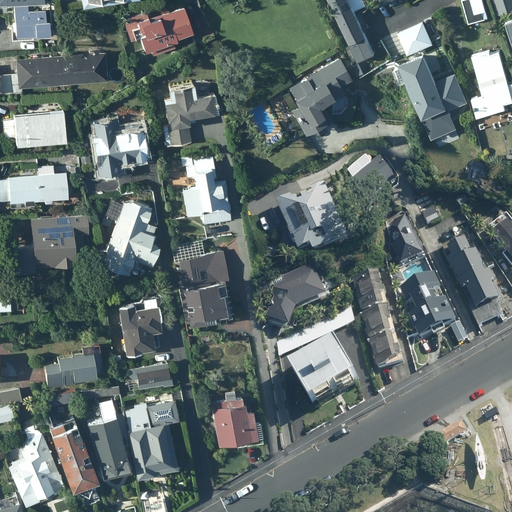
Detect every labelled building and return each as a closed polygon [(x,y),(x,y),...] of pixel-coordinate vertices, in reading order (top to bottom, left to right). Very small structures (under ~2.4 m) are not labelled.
[(39,3),(39,0),(0,0),(0,4),(11,4),(12,37),(44,36),(44,21),(41,21),(41,10),(26,11),(25,4),(39,3)] [(348,0),(322,0),(353,65),(375,55),(348,0)] [(460,0),(467,23),(486,17),(481,0),(460,0)] [(511,0),(491,0),(496,15),(511,9),(511,0)] [(191,40),(178,7),(145,18),(143,12),(120,20),(123,28),(120,29),(122,34),(124,33),(127,40),(145,33),(150,45),(172,38),(175,46),(191,40)] [(511,18),(503,22),(511,48),(511,18)] [(421,20),(400,29),(408,45),(429,36),(421,20)] [(487,51),(470,56),(481,96),(470,99),(475,117),(503,110),(501,104),(511,101),(511,85),(511,83),(506,84),(497,51),(488,54),(487,51)] [(102,52),(58,55),(60,83),(106,80),(102,52)] [(433,81),(421,54),(395,64),(396,67),(391,69),(396,83),(401,80),(409,98),(411,97),(423,126),(449,115),(446,110),(466,102),(454,73),(433,81)] [(18,86),(60,83),(58,55),(13,59),(14,73),(15,92),(19,92),(18,86)] [(348,79),(335,58),(285,87),(290,96),(287,98),(292,107),(287,110),(301,134),(321,122),(313,108),(340,92),(336,86),(348,79)] [(142,66),(133,71),(138,78),(146,73),(142,66)] [(14,73),(0,74),(0,93),(15,92),(14,73)] [(202,93),(199,80),(174,85),(176,94),(169,95),(173,116),(175,116),(176,122),(165,124),(168,144),(194,139),(191,121),(196,120),(195,113),(221,109),(218,90),(202,93)] [(71,137),(68,106),(15,112),(16,117),(4,118),(6,136),(18,135),(19,142),(71,137)] [(150,155),(151,154),(146,126),(144,127),(143,121),(121,125),(119,117),(95,121),(98,133),(96,134),(101,162),(99,162),(101,172),(124,168),(123,163),(130,162),(130,159),(138,158),(139,162),(151,160),(150,155)] [(213,182),(209,155),(177,160),(178,166),(184,165),(186,176),(192,175),(194,188),(180,190),(184,214),(199,212),(201,222),(229,218),(225,193),(223,193),(221,181),(213,182)] [(397,182),(379,157),(353,176),(371,201),(382,216),(395,207),(384,192),(397,182)] [(34,166),(35,175),(37,201),(42,200),(43,203),(50,203),(49,199),(66,198),(64,173),(50,174),(50,165),(34,166)] [(32,201),(37,201),(35,175),(5,176),(5,179),(0,179),(0,201),(7,201),(7,203),(23,202),(23,205),(32,205),(32,201)] [(288,200),(274,207),(287,236),(286,237),(289,244),(292,243),(294,248),(292,249),(296,258),(308,253),(310,257),(347,240),(323,186),(309,193),(312,199),(306,202),(303,198),(299,200),(301,205),(296,208),(293,202),(290,204),(288,200)] [(463,196),(455,203),(460,209),(468,203),(463,196)] [(125,213),(122,212),(105,260),(133,270),(135,264),(143,266),(145,259),(156,263),(162,242),(155,240),(158,231),(156,230),(159,224),(150,221),(155,204),(134,197),(134,199),(130,198),(125,213)] [(91,232),(90,213),(32,216),(34,243),(17,244),(18,268),(39,267),(39,264),(80,261),(79,250),(86,250),(85,232),(91,232)] [(502,259),(506,265),(511,259),(511,224),(507,217),(486,233),(504,257),(502,259)] [(390,246),(400,266),(422,257),(405,218),(386,227),(390,236),(388,237),(391,246),(390,246)] [(467,237),(440,249),(469,310),(468,310),(477,330),(502,318),(497,308),(504,305),(483,261),(479,263),(467,237)] [(233,279),(226,249),(183,257),(183,259),(176,261),(180,280),(182,280),(190,321),(195,320),(195,323),(222,317),(221,313),(234,311),(231,290),(233,290),(231,279),(233,279)] [(325,299),(312,271),(268,290),(273,301),(264,321),(288,331),(296,313),(325,299)] [(351,280),(360,314),(377,309),(386,307),(376,273),(351,280)] [(408,320),(418,343),(449,328),(458,346),(467,341),(458,323),(455,324),(444,302),(435,306),(431,297),(440,293),(433,278),(399,294),(406,308),(409,307),(414,317),(408,320)] [(143,299),(123,303),(131,351),(161,346),(159,329),(167,328),(162,293),(145,295),(143,299)] [(12,298),(0,298),(0,308),(13,307),(12,298)] [(350,307),(277,341),(279,358),(354,323),(350,307)] [(360,314),(368,341),(386,337),(393,335),(386,310),(378,312),(377,309),(360,314)] [(386,339),(386,337),(368,341),(376,370),(401,363),(394,337),(386,339)] [(337,341),(292,367),(312,405),(317,403),(320,407),(335,399),(332,394),(338,390),(341,395),(356,387),(353,382),(358,379),(337,341)] [(47,361),(49,386),(77,383),(77,378),(102,374),(102,371),(108,370),(102,343),(97,344),(97,342),(87,344),(88,351),(62,354),(63,358),(47,361)] [(174,376),(171,360),(127,367),(138,378),(141,377),(143,387),(177,381),(176,376),(174,376)] [(75,389),(53,393),(54,401),(79,397),(122,392),(121,384),(75,389)] [(21,385),(0,389),(0,392),(2,401),(23,397),(21,385)] [(145,416),(130,419),(144,476),(186,466),(175,421),(168,422),(166,411),(159,412),(158,407),(164,405),(161,391),(134,396),(136,411),(144,409),(145,416)] [(246,396),(215,401),(222,442),(238,439),(239,444),(264,440),(263,434),(265,434),(263,420),(259,420),(257,408),(250,409),(249,401),(246,401),(246,396)] [(11,404),(0,406),(0,420),(13,418),(11,404)] [(125,413),(95,422),(110,474),(139,465),(125,413)] [(79,414),(56,422),(81,487),(96,493),(103,479),(109,477),(85,419),(81,421),(79,414)] [(460,421),(436,435),(442,446),(467,433),(460,421)] [(13,464),(11,465),(29,506),(69,488),(43,430),(29,436),(25,445),(26,448),(22,449),(25,455),(12,460),(13,464)] [(168,511),(165,486),(143,489),(146,511),(168,511)] [(29,511),(26,500),(21,502),(0,508),(0,511),(29,511)]
